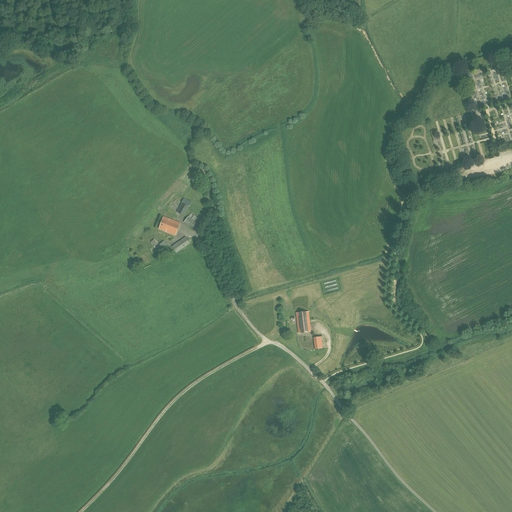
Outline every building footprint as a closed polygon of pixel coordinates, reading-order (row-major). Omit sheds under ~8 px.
[(192,203),(184,198),(177,212),(184,216),(192,203)] [(175,235),(180,223),(164,217),(159,229),(175,235)] [(188,217),(184,222),(195,230),(199,225),(188,217)] [(176,253),(190,243),(186,237),(172,247),(176,253)] [(159,251),(167,245),(164,241),(156,247),(159,251)] [(299,333),(311,332),(308,311),(296,313),(299,333)] [(313,338),(314,349),(322,348),(321,337),(313,338)]
